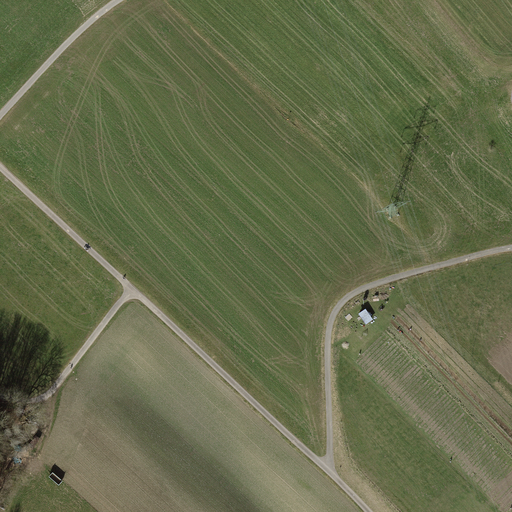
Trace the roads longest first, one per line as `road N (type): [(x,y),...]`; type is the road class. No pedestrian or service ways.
road 1 (track): [(0,166),(365,511)]
road 2 (track): [(330,474),(332,317),(361,290),(511,251)]
road 3 (track): [(0,390),(44,404),(133,289)]
road 4 (track): [(121,0),(72,40),(0,120)]
